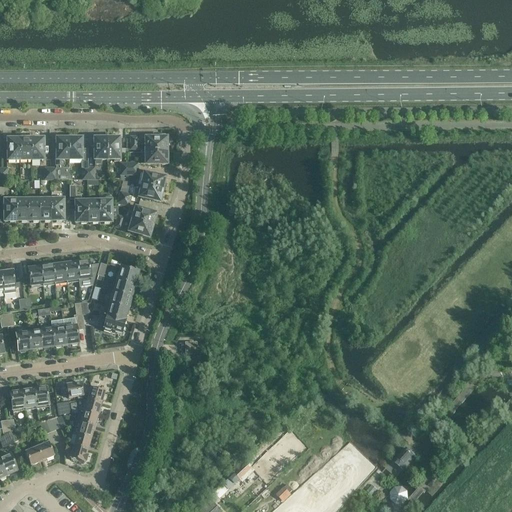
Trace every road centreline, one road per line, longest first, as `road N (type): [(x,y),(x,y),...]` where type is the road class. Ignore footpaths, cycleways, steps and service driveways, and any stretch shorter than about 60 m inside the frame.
road 1 (unclassified): [(119,511),(151,422),(152,360),(198,242),(206,127)]
road 2 (primary): [(511,76),(185,78)]
road 3 (primary): [(202,96),(511,93)]
road 4 (residential): [(0,509),(57,475),(97,484),(133,361)]
road 5 (primary): [(0,98),(202,96)]
road 6 (track): [(410,501),(425,485),(415,443),(473,384),(511,378)]
road 7 (primary): [(185,78),(0,79)]
road 8 (residential): [(0,117),(104,116),(183,127)]
road 9 (residential): [(0,255),(92,242),(162,261)]
road 10 (residential): [(162,261),(185,179),(183,127)]
road 11 (residential): [(0,375),(133,361)]
